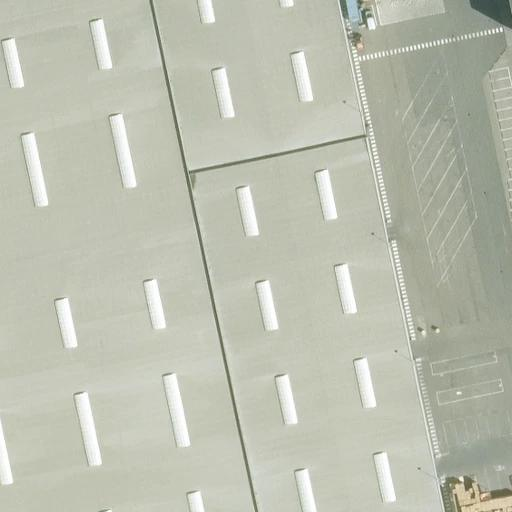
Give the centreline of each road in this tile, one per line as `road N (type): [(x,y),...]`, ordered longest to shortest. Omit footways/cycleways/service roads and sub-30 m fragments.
road 1 (unknown): [(511,329),(486,325),(466,309),(443,273),(387,0)]
road 2 (unknown): [(511,151),(483,0)]
